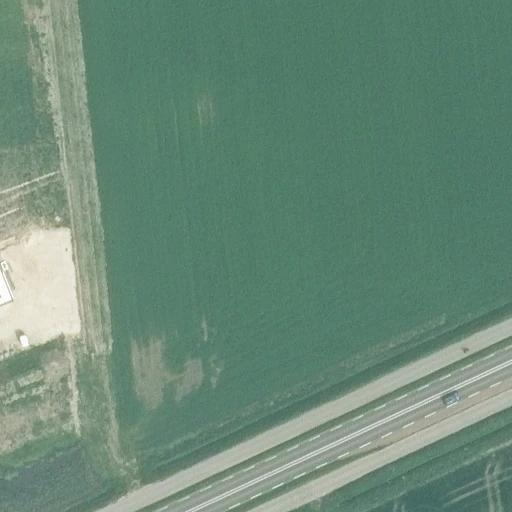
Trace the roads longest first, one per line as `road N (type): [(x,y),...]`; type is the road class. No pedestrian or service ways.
road 1 (unclassified): [(112,511),(511,325)]
road 2 (primary): [(191,511),(511,362)]
road 3 (unclassified): [(267,511),(511,397)]
